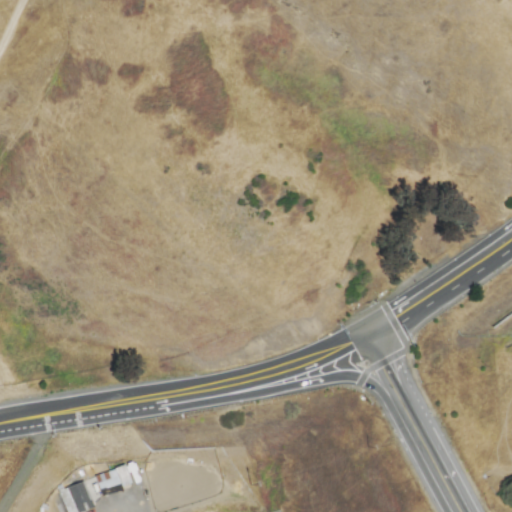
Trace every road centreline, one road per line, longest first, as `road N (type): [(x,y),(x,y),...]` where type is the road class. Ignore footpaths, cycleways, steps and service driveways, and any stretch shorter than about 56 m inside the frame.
road 1 (secondary): [(190,390),(248,394),(359,379),(408,415)]
road 2 (secondary): [(190,390),(290,367),(366,331)]
road 3 (secondary): [(366,331),(511,240)]
road 4 (secondary): [(40,415),(190,390)]
